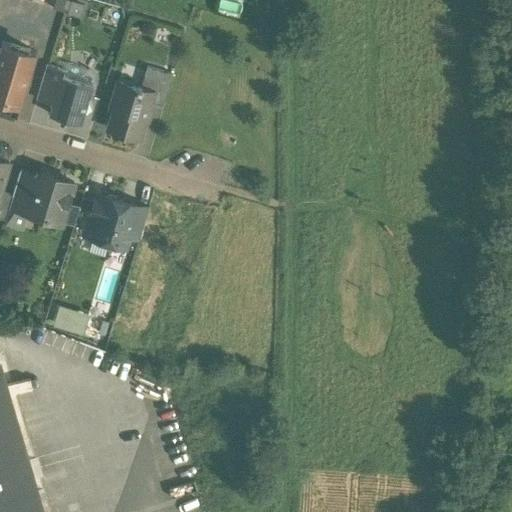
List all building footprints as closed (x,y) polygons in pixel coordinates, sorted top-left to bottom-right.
[(78,0),(54,0),(53,5),(83,14),(86,2),(78,0)] [(2,40),(0,46),(0,98),(20,105),(36,51),(2,40)] [(47,63),(36,98),(53,103),(62,74),(63,75),(64,69),(47,63)] [(173,73),(147,65),(140,88),(153,92),(149,103),(163,107),(173,73)] [(63,75),(62,74),(53,103),(50,113),(81,123),(93,84),(63,75)] [(140,88),(118,82),(110,108),(115,109),(110,126),(124,130),(124,132),(139,136),(149,103),(153,92),(140,88)] [(0,188),(8,161),(0,158),(0,188)] [(39,175),(20,169),(12,194),(10,203),(29,209),(39,175)] [(56,176),(40,171),(39,175),(29,209),(28,211),(40,215),(44,221),(54,224),(60,221),(62,221),(74,181),(66,179),(66,177),(56,174),(56,176)] [(12,194),(0,190),(0,216),(5,218),(10,203),(12,194)] [(136,204),(104,194),(103,196),(101,196),(94,200),(91,212),(94,217),(97,218),(92,235),(125,244),(128,234),(136,205),(136,204)] [(136,205),(128,234),(139,237),(148,208),(136,205)] [(0,511),(41,511),(0,374),(0,511)]
